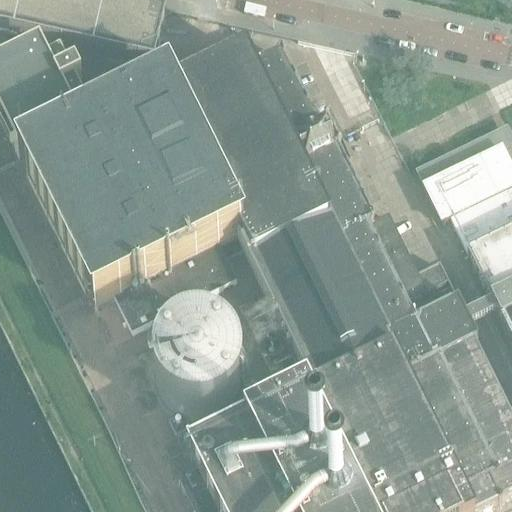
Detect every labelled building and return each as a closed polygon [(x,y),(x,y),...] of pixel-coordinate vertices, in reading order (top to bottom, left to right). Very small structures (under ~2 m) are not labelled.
[(164,20),(72,0),(0,0),(0,33),(154,68),(164,20)] [(492,511),(511,502),(511,427),(474,350),(478,349),(439,271),(417,282),(388,223),(374,230),(339,159),(341,158),(327,131),(318,135),(282,62),(254,75),(247,60),(173,96),(170,88),(79,133),(71,117),(84,111),(76,94),(82,91),(76,78),(69,81),(61,64),(48,70),(44,61),(34,58),(0,74),(0,124),(93,314),(114,303),(132,335),(236,287),(225,262),(244,253),(316,399),(303,405),(302,403),(246,431),(199,455),(200,456),(190,461),(198,476),(179,486),(191,511),(492,511)] [(484,163),(424,192),(432,209),(433,209),(442,228),(451,224),(498,321),(511,348),(511,175),(502,156),(509,153),(503,141),(501,137),(477,148),(484,163)] [(259,319),(252,306),(239,312),(245,326),(259,319)] [(244,374),(243,370),(243,366),(241,362),(240,358),(238,354),(236,350),(233,347),(230,344),(227,341),(224,339),(220,337),(216,335),(212,334),(208,333),(204,332),(200,332),(196,332),(192,333),(187,334),(183,335),(180,337),(176,339),(173,341),(169,344),(167,347),(164,351),(162,354),(160,358),(158,362),(157,366),(156,370),(156,374),(156,378),(156,382),(157,386),(158,390),(160,394),(162,398),(164,402),(167,405),(169,408),(173,411),(176,413),(180,415),(183,417),(187,418),(192,419),(196,420),(200,420),(204,420),(208,419),(212,418),(216,417),(220,415),(224,413),(227,411),(230,408),(233,405),(236,402),(238,398),(240,394),(241,390),(243,386),(243,382),(244,378),(244,374)] [(296,397),(289,382),(275,389),(282,403),(296,397)] [(178,448),(166,454),(169,462),(182,456),(178,448)]
